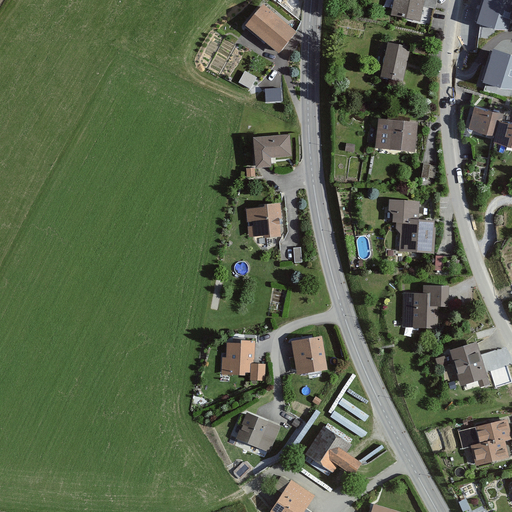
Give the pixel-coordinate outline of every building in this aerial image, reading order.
[(432,9),(433,0),(392,0),(395,1),(392,16),(418,22),(421,7),(432,9)] [(511,16),(511,0),(484,0),(476,24),(494,30),(508,30),(511,16)] [(295,34),(266,9),(250,28),(279,53),(295,34)] [(441,33),(444,13),(432,11),(429,31),(441,33)] [(401,82),(407,49),(388,45),(382,78),(401,82)] [(511,55),(493,49),(481,83),(499,89),(511,89),(511,55)] [(245,70),(239,82),(251,88),(257,76),(245,70)] [(265,88),(266,102),(283,101),(282,88),(265,88)] [(511,143),(511,120),(502,119),(503,112),(474,105),(469,127),(496,133),(495,140),(511,143)] [(415,154),(418,124),(409,123),(410,119),(388,117),(387,121),(378,120),(375,149),(415,154)] [(292,158),(290,136),(255,139),(258,169),(274,168),(273,160),(292,158)] [(354,147),(346,145),(345,152),(353,154),(354,147)] [(434,179),(435,167),(422,166),(421,178),(434,179)] [(397,223),(396,230),(400,234),(399,253),(433,256),(435,233),(431,233),(432,221),(418,220),(420,203),(390,200),(388,222),(397,223)] [(282,237),(278,203),(267,205),(267,208),(246,210),(250,238),(266,236),(267,238),(282,237)] [(300,263),(298,248),(290,249),(292,263),(300,263)] [(448,308),(449,287),(424,286),(424,294),(405,293),(403,328),(437,329),(438,308),(448,308)] [(327,369),(323,338),(292,342),(297,373),(327,369)] [(252,364),(253,340),(242,340),(242,344),(228,343),(227,358),(222,358),(221,376),(245,377),(245,373),(251,373),(252,364)] [(490,384),(476,343),(451,351),(462,387),(479,382),(480,387),(490,384)] [(252,364),(251,373),(251,380),(263,380),(264,364),(252,364)] [(364,424),(370,413),(343,398),(332,418),(365,436),(370,428),(364,424)] [(267,452),(279,427),(248,413),(237,439),(267,452)] [(511,441),(511,439),(508,420),(475,427),(478,444),(472,445),(477,467),(511,460),(507,442),(511,441)] [(351,444),(324,426),(305,453),(333,473),(339,464),(355,475),(364,463),(346,451),(351,444)] [(303,511),(314,495),(290,480),(271,511),(303,511)]
